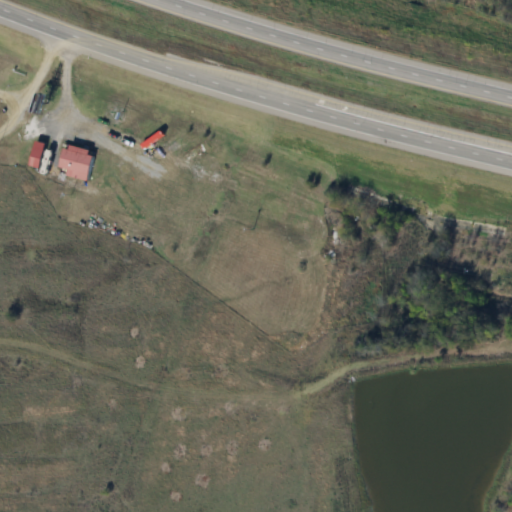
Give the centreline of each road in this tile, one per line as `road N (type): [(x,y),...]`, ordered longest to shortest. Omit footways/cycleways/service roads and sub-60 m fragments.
road 1 (trunk): [(0,7),(132,55),(511,159)]
road 2 (trunk): [(511,93),(173,0)]
